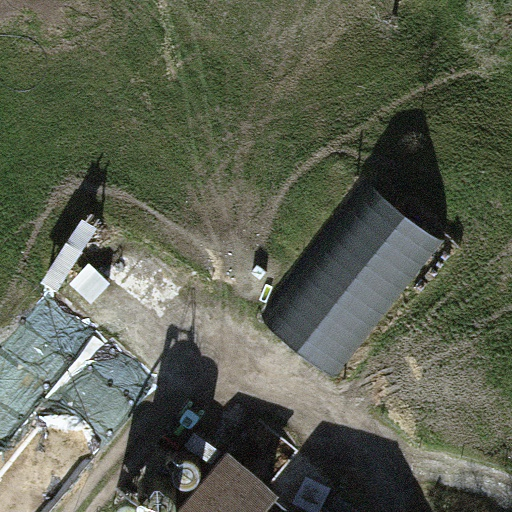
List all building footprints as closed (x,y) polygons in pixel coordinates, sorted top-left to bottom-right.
[(442,243),(366,185),(265,315),(340,373),(442,243)] [(189,445),(185,444),(181,445),(177,448),(174,451),(172,454),(171,459),(171,463),(173,467),(176,470),(179,473),(183,474),(187,474),(192,473),(195,471),(198,468),(200,464),(201,460),(201,456),(199,452),(197,449),(193,446),(189,445)] [(230,456),(183,511),(252,511),(271,489),(230,456)] [(162,471),(157,470),(153,471),(148,473),(145,476),(142,480),(141,484),(140,489),(141,494),(144,498),(147,501),(151,504),(156,505),(161,505),(165,503),(169,501),(172,497),(174,493),(175,488),(175,483),(173,479),(170,475),(167,472),(162,471)] [(133,489),(131,488),(128,487),(125,487),(122,488),(120,491),(119,493),(119,496),(119,499),(120,501),(123,503),(125,504),(128,504),(131,504),(133,502),(135,500),(136,497),(136,494),(135,491),(133,489)]
